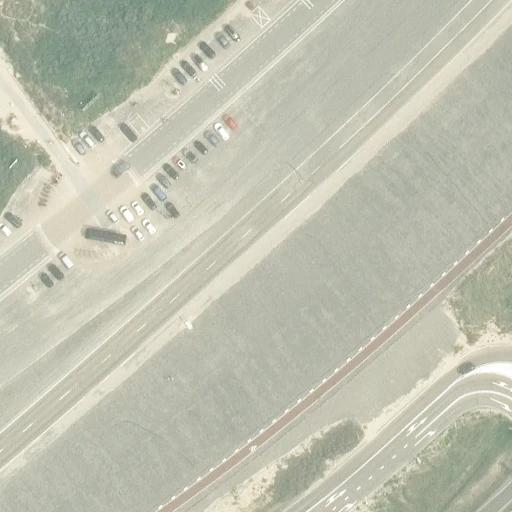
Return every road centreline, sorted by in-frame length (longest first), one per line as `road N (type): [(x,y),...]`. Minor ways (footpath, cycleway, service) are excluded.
road 1 (unclassified): [(0,449),(492,0)]
road 2 (unclassified): [(0,272),(316,0)]
road 3 (unclassified): [(305,511),(440,394)]
